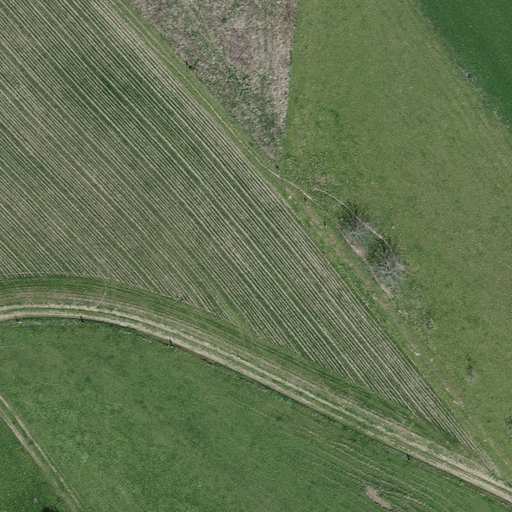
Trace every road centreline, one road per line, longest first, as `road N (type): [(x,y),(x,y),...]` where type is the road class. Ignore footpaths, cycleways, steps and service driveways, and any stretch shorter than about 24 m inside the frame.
road 1 (track): [(511,496),(144,324),(80,311),(0,314)]
road 2 (track): [(0,405),(76,511)]
